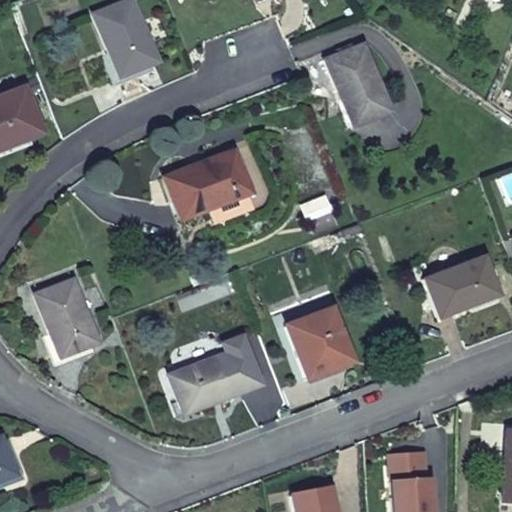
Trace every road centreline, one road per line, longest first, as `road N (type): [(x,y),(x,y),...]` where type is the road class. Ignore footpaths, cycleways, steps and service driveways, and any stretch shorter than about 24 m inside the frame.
road 1 (residential): [(136,511),(511,365)]
road 2 (residential): [(0,243),(28,196),(111,130),(259,69)]
road 3 (residential): [(8,389),(80,420),(128,464),(136,511)]
